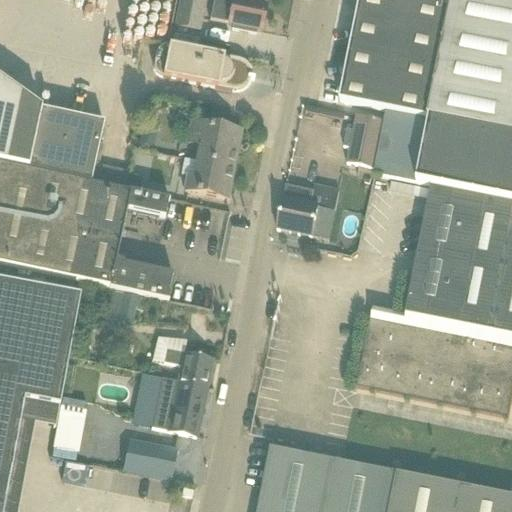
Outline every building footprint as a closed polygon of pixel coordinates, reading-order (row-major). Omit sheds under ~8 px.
[(181,0),(175,30),(199,35),(206,0),(181,0)] [(229,28),(260,34),(265,10),(260,9),(262,0),(214,0),(210,22),(229,27),(229,28)] [(427,123),(414,187),(432,191),(511,207),(511,0),(362,0),(341,105),(387,115),(416,121),(427,123)] [(245,66),(238,63),(169,49),(167,59),(161,59),(156,62),(154,67),(154,73),(158,78),(163,80),(232,94),(239,94),(246,91),(250,85),(251,78),(250,71),(245,66)] [(0,166),(26,172),(39,113),(0,80),(0,166)] [(39,113),(26,172),(91,186),(103,127),(39,113)] [(348,133),(344,151),(350,152),(347,167),(359,170),(357,179),(373,183),(374,178),(386,125),(357,119),(354,134),(348,133)] [(233,172),(240,135),(210,129),(192,126),(188,146),(199,148),(196,164),(233,172)] [(152,155),(154,145),(152,141),(140,138),(137,152),(152,155)] [(187,180),(184,195),(227,203),(233,172),(196,164),(192,181),(187,180)] [(109,291),(109,292),(166,304),(172,278),(124,268),(122,264),(116,262),(126,213),(130,196),(91,187),(91,186),(26,172),(0,166),(0,267),(101,289),(109,291)] [(138,196),(142,180),(128,178),(126,185),(124,193),(138,196)] [(314,194),(287,188),(277,233),(313,241),(319,211),(336,215),(340,194),(315,188),(314,194)] [(371,322),(357,391),(508,421),(511,403),(511,207),(432,191),(420,250),(404,329),(371,322)] [(167,204),(130,196),(126,213),(164,221),(167,204)] [(0,511),(3,511),(7,490),(21,424),(57,431),(70,361),(83,296),(0,280),(0,511)] [(88,294),(83,315),(92,317),(95,304),(103,306),(106,297),(98,295),(97,297),(88,294)] [(131,326),(137,300),(135,300),(124,297),(119,321),(118,323),(131,326)] [(178,386),(207,392),(213,363),(184,357),(186,344),(157,343),(152,365),(181,370),(178,386)] [(151,432),(168,436),(181,439),(197,442),(207,392),(178,386),(161,382),(151,432)] [(177,454),(129,443),(122,476),(171,486),(177,454)] [(271,451),(258,511),(390,511),(398,477),(271,451)] [(456,511),(461,489),(398,477),(390,511),(456,511)] [(511,511),(511,499),(461,489),(456,511),(511,511)]
